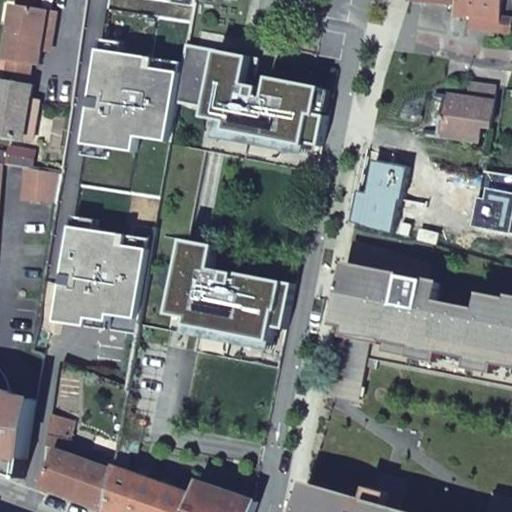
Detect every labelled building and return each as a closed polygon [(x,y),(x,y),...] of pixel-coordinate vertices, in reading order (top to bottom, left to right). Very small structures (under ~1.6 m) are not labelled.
[(35,0),(20,0),(18,27),(12,27),(8,62),(42,66),(45,39),(53,40),(56,12),(34,10),(35,0)] [(460,12),(492,17),(502,18),(505,0),(456,0),(461,1),(460,12)] [(511,26),(511,0),(505,0),(502,18),(492,17),(491,27),(511,29),(511,26)] [(203,150),(320,173),(331,116),(322,114),(327,87),(259,75),(262,58),(189,44),(184,76),(179,103),(212,109),(211,118),(209,118),(203,150)] [(179,103),(184,76),(153,71),(154,60),(103,53),(89,147),(140,155),(142,140),(172,144),(179,103)] [(0,136),(36,142),(39,115),(32,114),(33,102),(35,87),(0,82),(0,83),(0,116),(1,117),(0,122),(0,136)] [(494,127),(500,89),(471,84),(469,99),(451,97),(450,96),(445,130),(445,136),(482,142),(485,125),(494,127)] [(32,114),(39,115),(40,103),(33,102),(32,114)] [(406,159),(405,169),(413,169),(413,160),(406,159)] [(58,209),(63,176),(63,174),(34,169),(29,204),(58,209)] [(141,333),(155,249),(126,245),(128,235),(77,227),(62,322),(141,333)] [(282,368),(299,284),(244,273),(242,283),(239,282),(241,274),(216,269),(220,246),(189,240),(171,331),(201,336),(198,352),(282,368)] [(409,260),(356,242),(354,255),(390,263),(388,274),(406,278),(409,260)] [(390,263),(354,255),(340,324),(350,326),(446,345),(474,351),(503,357),(511,359),(511,300),(485,295),(481,311),(440,303),(444,283),(431,281),(434,265),(409,260),(406,278),(388,274),(390,263)] [(446,345),(350,326),(336,394),(363,400),(369,367),(379,369),(381,361),(371,359),(374,343),(387,345),(385,352),(442,364),(446,345)] [(474,351),(471,369),(499,375),(503,357),(474,351)] [(0,471),(26,481),(38,402),(22,400),(4,390),(0,388),(0,471)] [(53,434),(71,439),(74,426),(55,422),(53,434)] [(44,487),(111,511),(117,471),(72,454),(75,440),(71,439),(53,434),(49,461),(54,462),(44,487)] [(110,511),(257,511),(261,502),(203,482),(199,497),(129,471),(133,451),(140,453),(143,442),(123,438),(117,471),(111,511),(110,511)] [(388,478),(384,491),(392,493),(394,486),(407,490),(409,484),(388,478)] [(404,511),(401,511),(407,490),(394,486),(392,493),(384,491),(372,488),(368,502),(311,485),(303,511),(404,511)]
